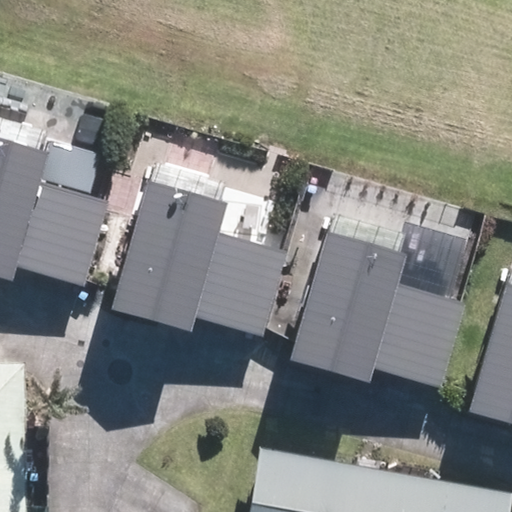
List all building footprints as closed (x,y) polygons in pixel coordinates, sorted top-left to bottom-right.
[(79,278),(101,200),(32,181),(46,132),(0,119),(0,266),(8,269),(11,259),(79,278)] [(259,333),(281,253),(212,234),(226,187),(155,167),(117,304),(188,323),(190,314),(259,333)] [(435,383),(458,305),(389,286),(403,238),(332,219),(294,356),(364,375),(368,364),(435,383)] [(511,266),(472,403),(511,413),(511,266)] [(0,511),(28,511),(24,372),(24,363),(0,363),(0,511)] [(508,511),(511,491),(255,445),(242,511),(508,511)]
